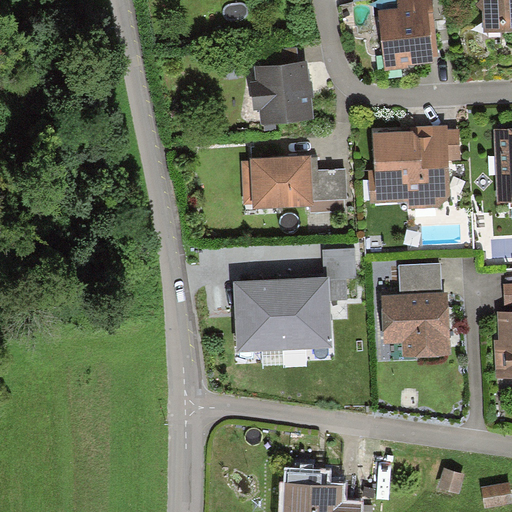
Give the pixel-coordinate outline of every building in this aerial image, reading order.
[(397,0),(398,10),(379,13),(386,73),(408,70),(408,67),(435,64),(429,16),(434,15),(432,0),(397,0)] [(511,0),(480,0),(476,6),(483,12),(483,34),(511,32),(511,0)] [(308,62),(254,68),(256,84),(250,84),(254,112),(259,111),(261,126),(314,121),(311,99),(315,99),(313,82),(310,83),(308,62)] [(411,126),(373,128),(375,172),(369,172),(370,204),(408,202),(408,210),(440,208),(451,198),(449,161),(461,161),(460,130),(448,131),(448,127),(412,129),(411,126)] [(511,129),(494,130),(497,204),(511,203),(511,129)] [(318,157),(311,158),(314,208),(310,208),(310,214),(345,213),(344,200),(347,200),(346,170),(318,171),(318,157)] [(250,162),(242,162),(244,206),(253,205),(254,211),(310,208),(314,208),(311,158),(250,160),(250,162)] [(355,249),(323,251),(324,280),(329,279),(330,301),(348,300),(347,279),(356,279),(355,249)] [(399,266),(401,297),(443,295),(441,264),(399,266)] [(281,282),(285,353),(333,350),(330,301),(329,279),(324,280),(301,281),(281,282)] [(237,355),(285,353),(281,282),(259,283),(233,284),(237,355)] [(401,297),(382,298),(384,345),(402,344),(403,358),(451,356),(449,295),(443,295),(401,297)] [(511,312),(505,312),(498,313),(499,341),(494,341),(496,379),(511,378),(511,312)] [(465,475),(444,469),(438,489),(459,495),(465,475)] [(511,496),(509,483),(481,488),(485,509),(511,504),(511,496)] [(311,487),(285,486),(283,511),(361,511),(362,507),(343,506),(344,488),(311,487)]
